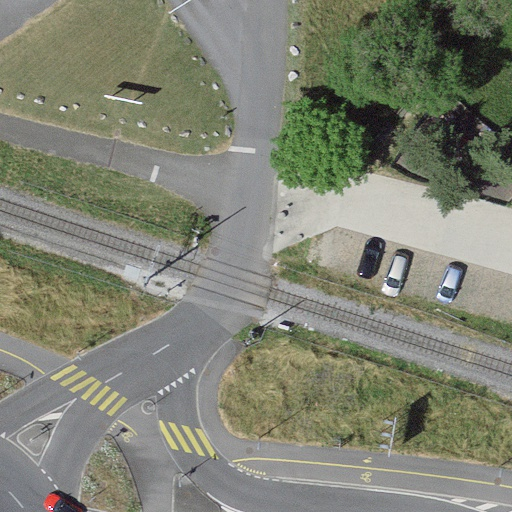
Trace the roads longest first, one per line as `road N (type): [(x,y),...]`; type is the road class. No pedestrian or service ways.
road 1 (residential): [(260,0),(247,210),(233,281),(206,318),(170,344)]
road 2 (residential): [(170,344),(79,397),(0,482)]
road 3 (residential): [(281,511),(218,480),(198,455),(174,393),(170,344)]
